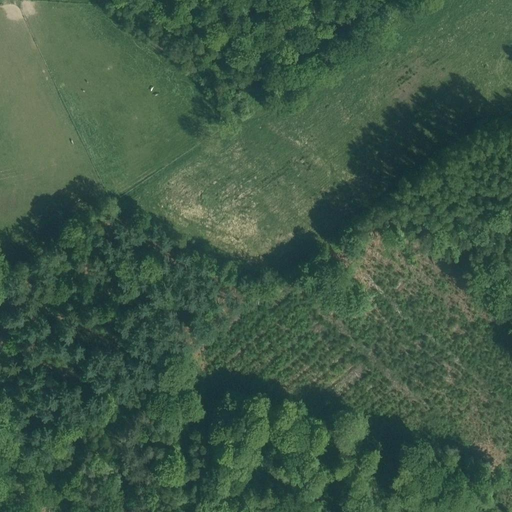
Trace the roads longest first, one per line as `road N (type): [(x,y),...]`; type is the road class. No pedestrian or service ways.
road 1 (track): [(428,511),(438,464),(427,448),(186,384),(162,388),(0,505)]
road 2 (track): [(0,291),(153,186)]
